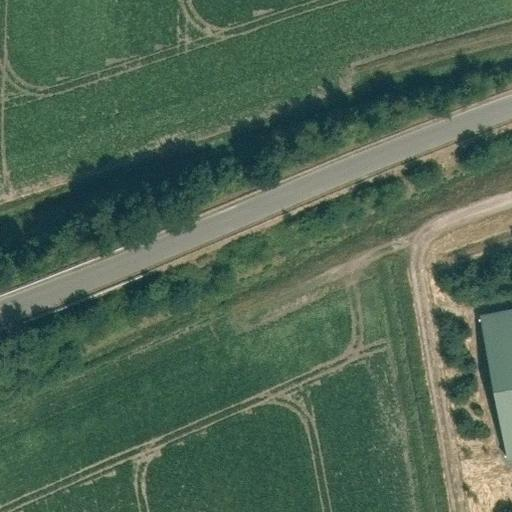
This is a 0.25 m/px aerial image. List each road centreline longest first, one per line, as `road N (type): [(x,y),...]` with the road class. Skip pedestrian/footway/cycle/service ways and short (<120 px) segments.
road 1 (unclassified): [(511,109),(0,305)]
road 2 (track): [(295,288),(511,200)]
road 3 (track): [(354,84),(511,38)]
